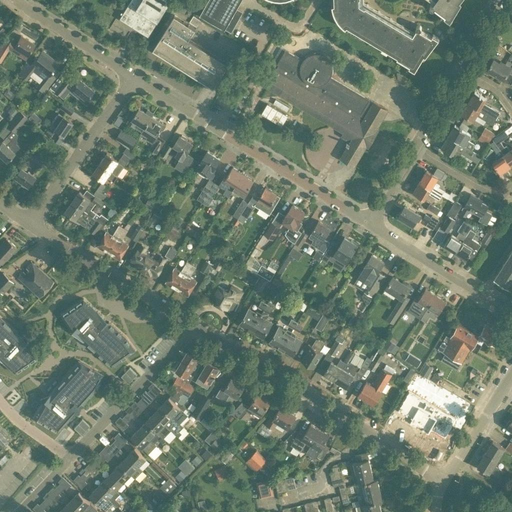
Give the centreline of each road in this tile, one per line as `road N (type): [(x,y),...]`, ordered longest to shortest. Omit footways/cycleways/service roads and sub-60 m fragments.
road 1 (residential): [(442,479),(193,326)]
road 2 (residential): [(193,326),(27,223)]
road 3 (residential): [(69,458),(193,326)]
road 4 (residential): [(367,224),(214,130)]
road 5 (residential): [(27,223),(127,76)]
road 6 (residential): [(511,313),(367,224)]
road 7 (residential): [(127,76),(15,0)]
road 8 (residential): [(277,19),(214,130)]
road 9 (tertiary): [(442,479),(511,373)]
